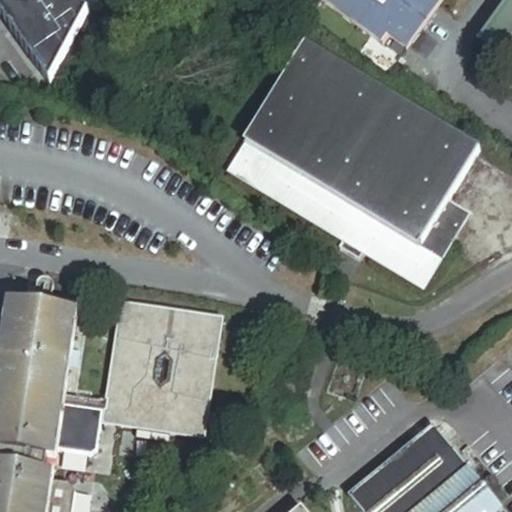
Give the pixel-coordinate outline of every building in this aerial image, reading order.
[(73,0),(0,0),(0,17),(49,89),(89,22),(73,0)] [(407,54),(445,0),(322,0),(320,4),(383,50),(389,41),(407,54)] [(511,10),(486,48),(511,66),(511,10)] [(466,221),(446,209),(479,156),(304,48),(227,174),(342,245),(339,250),(359,263),(362,258),(421,294),(466,221)] [(77,316),(8,306),(0,359),(0,511),(71,511),(74,496),(68,487),(51,485),(52,477),(45,476),(47,461),(54,462),(55,454),(71,456),(77,420),(62,417),(63,409),(103,415),(104,415),(105,414),(121,417),(119,430),(136,432),(134,442),(167,447),(168,437),(201,442),(219,324),(120,309),(106,403),(65,397),(77,316)] [(63,409),(62,417),(77,420),(71,456),(91,459),(97,455),(103,415),(63,409)] [(121,417),(105,414),(104,415),(103,428),(119,430),(121,417)] [(351,500),(360,511),(502,511),(436,430),(351,500)]
